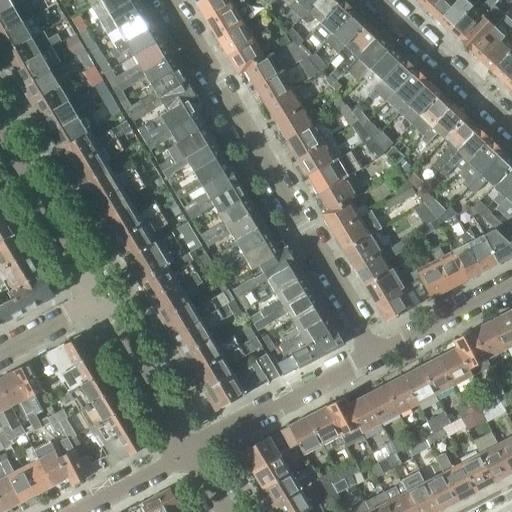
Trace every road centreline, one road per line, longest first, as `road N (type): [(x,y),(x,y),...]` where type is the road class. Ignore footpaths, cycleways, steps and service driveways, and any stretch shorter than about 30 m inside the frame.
road 1 (residential): [(370,354),(168,0)]
road 2 (residential): [(184,453),(370,354)]
road 3 (residential): [(98,304),(0,130)]
road 4 (residential): [(511,134),(374,0)]
road 5 (residential): [(184,453),(98,304)]
road 6 (residential): [(370,354),(511,281)]
road 7 (residential): [(72,511),(184,453)]
